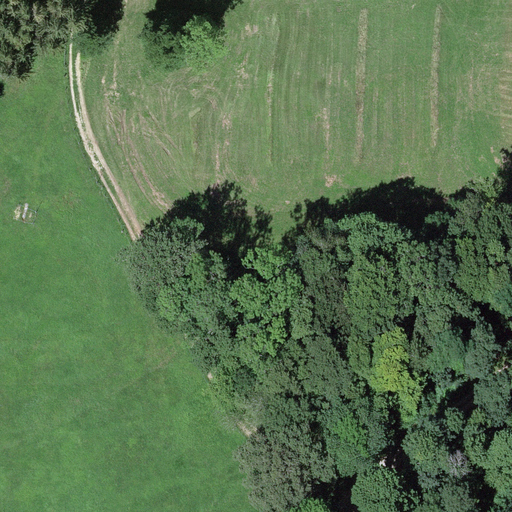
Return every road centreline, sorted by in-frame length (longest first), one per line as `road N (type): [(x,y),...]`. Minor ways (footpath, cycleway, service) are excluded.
road 1 (track): [(368,474),(262,437),(243,420),(147,264),(83,143),(71,57),(78,0)]
road 2 (track): [(332,511),(368,474),(449,422),(511,365)]
